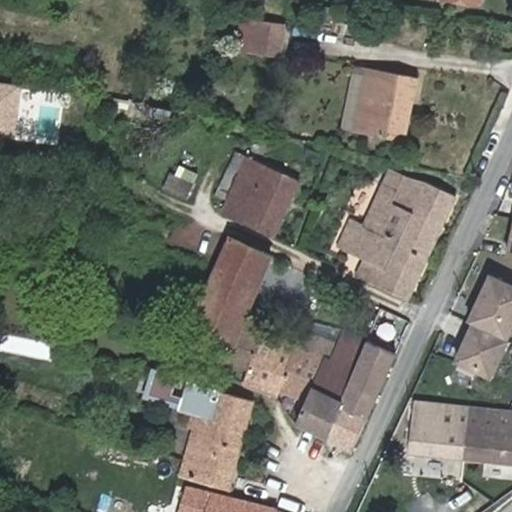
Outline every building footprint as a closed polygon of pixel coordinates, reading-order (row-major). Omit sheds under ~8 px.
[(280,57),(284,28),(254,23),(250,52),(280,57)] [(409,142),(413,117),(404,116),(406,105),(415,106),(420,77),(370,69),(359,134),(409,142)] [(404,116),(413,117),(415,106),(406,105),(404,116)] [(216,196),(227,202),(248,158),(236,153),(216,196)] [(248,158),(227,202),(222,213),(274,239),(300,183),(248,158)] [(164,189),(187,201),(194,183),(171,173),(164,189)] [(365,228),(430,257),(457,200),(429,188),(392,174),(388,185),(385,184),(365,228)] [(409,302),(430,257),(365,228),(354,223),(351,231),(346,228),(340,241),(345,244),(343,249),(367,260),(359,278),(409,302)] [(271,257),(230,239),(200,307),(243,323),(271,257)] [(511,330),(511,282),(487,271),(465,317),(472,320),(453,360),(490,377),(511,330)] [(228,363),(250,371),(263,335),(241,327),(243,323),(200,307),(192,327),(235,345),(228,363)] [(366,340),(370,331),(362,328),(359,337),(366,340)] [(312,387),(343,400),(366,340),(359,337),(344,330),(338,345),(296,329),(292,340),(297,342),(296,347),(325,357),(312,387)] [(277,399),(278,396),(296,347),(263,335),(250,371),(245,386),(258,391),(277,399)] [(340,406),(368,418),(398,353),(366,340),(343,400),(340,406)] [(327,440),(340,406),(343,400),(312,387),(325,357),(296,347),(278,396),(304,406),(297,425),(327,440)] [(195,413),(185,462),(182,477),(231,490),(255,402),(192,383),(189,395),(179,392),(185,372),(163,365),(155,393),(187,402),(185,409),(195,413)] [(426,439),(437,440),(440,405),(414,402),(413,413),(428,414),(426,439)] [(435,459),(461,461),(463,440),(496,443),(499,411),(440,405),(437,440),(435,459)] [(352,452),(368,418),(340,406),(327,440),(352,452)] [(511,412),(499,411),(496,443),(463,440),(461,461),(511,466),(511,412)] [(276,511),(277,511),(229,499),(187,488),(180,511),(276,511)]
